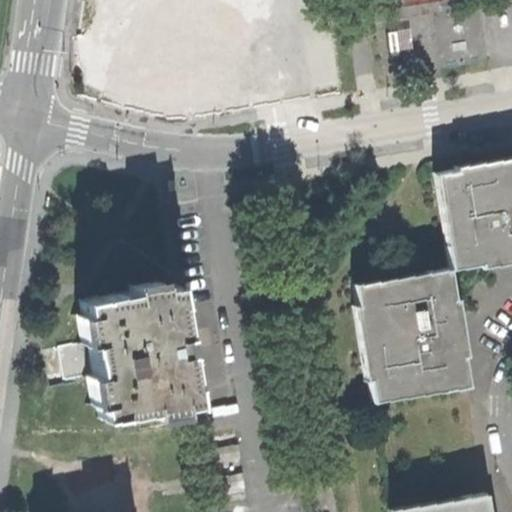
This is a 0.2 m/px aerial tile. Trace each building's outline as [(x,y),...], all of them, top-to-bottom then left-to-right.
[(107,0),(112,28),(119,27),(124,59),(118,60),(122,88),(127,88),(129,103),(180,95),(181,101),(210,96),(209,90),(223,88),(215,38),(223,36),(222,27),(220,18),(212,20),(208,0),(107,0)] [(119,27),(112,28),(91,32),(96,64),(118,60),(124,59),(119,27)] [(369,399),(467,383),(459,328),(448,264),(511,254),(511,253),(511,152),(430,166),(446,264),(349,280),(369,399)] [(75,311),(79,338),(85,337),(91,371),(84,372),(89,400),(94,400),(96,413),(148,404),(149,410),(178,405),(177,399),(191,397),(182,347),(189,346),(188,337),(186,329),(180,330),(171,280),(157,283),(156,276),(127,281),(128,288),(78,296),(80,310),(75,311)] [(31,315),(27,315),(25,336),(33,337),(35,321),(35,316),(31,315)] [(63,376),(84,372),(91,371),(85,337),(79,338),(57,342),(63,376)] [(489,511),(486,489),(388,504),(389,511),(489,511)]
